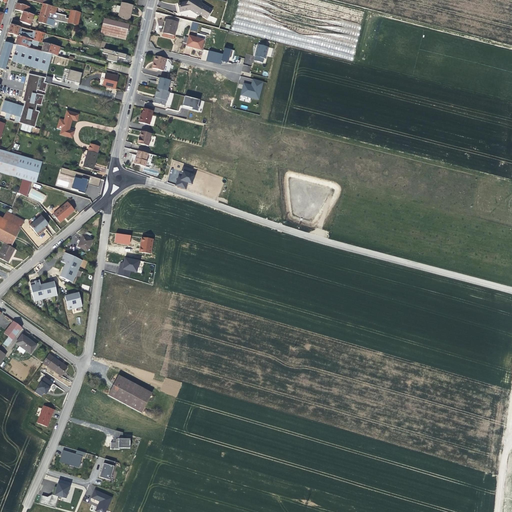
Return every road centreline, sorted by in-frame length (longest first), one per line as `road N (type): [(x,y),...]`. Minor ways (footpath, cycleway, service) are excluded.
road 1 (tertiary): [(511,289),(317,239),(146,181)]
road 2 (track): [(511,46),(325,0)]
road 3 (residential): [(106,199),(84,365)]
road 4 (residential): [(84,365),(24,506)]
road 5 (residential): [(106,199),(0,287)]
